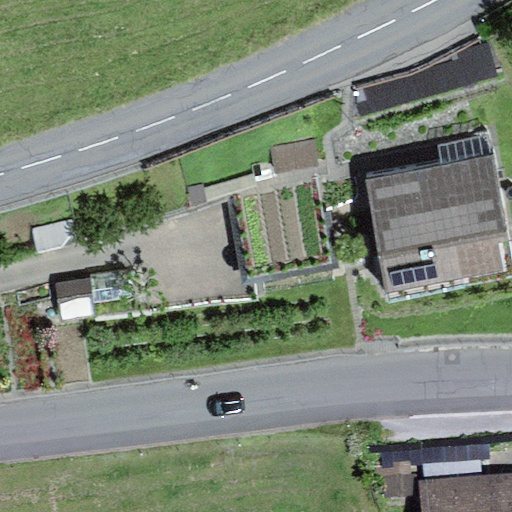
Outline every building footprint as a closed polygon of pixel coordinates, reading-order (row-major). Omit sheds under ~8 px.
[(315,140),(271,147),(275,169),(318,161),(315,140)] [(511,234),(494,143),(365,168),(389,288),(511,264),(511,234)] [(321,178),(225,200),(243,281),(339,258),(321,178)] [(90,277),(57,280),(60,314),(93,311),(90,277)] [(425,480),(419,481),(421,511),(511,511),(511,479),(479,482),(478,460),(424,464),(425,480)]
